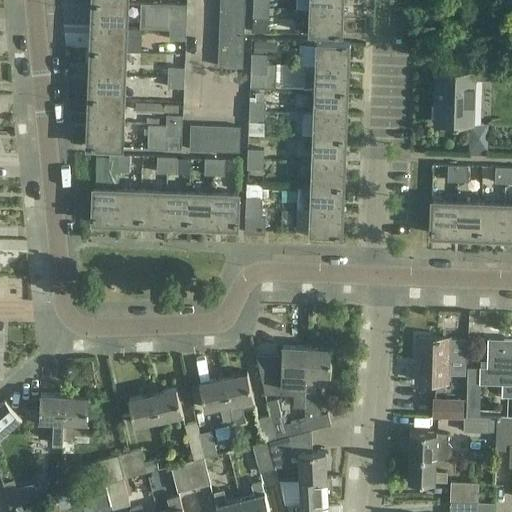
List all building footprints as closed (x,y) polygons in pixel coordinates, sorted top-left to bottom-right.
[(254,0),(254,7),(270,8),(270,0),(254,0)] [(344,0),(309,0),(310,10),(344,11),(344,0)] [(127,2),(93,1),(92,25),(126,26),(127,2)] [(142,3),(140,27),(171,28),(187,29),(188,5),(157,4),(142,3)] [(220,4),(220,16),(245,17),(245,5),(220,4)] [(270,8),(254,7),(253,16),(270,17),(270,8)] [(344,11),(310,10),(309,33),(343,34),(344,11)] [(220,16),(219,29),(244,30),(245,17),(220,16)] [(126,26),(92,25),(92,49),(125,51),(126,26)] [(187,29),(171,28),(170,40),(186,40),(187,29)] [(219,29),(219,41),(244,42),(244,30),(219,29)] [(252,53),(252,64),(268,64),(268,54),(277,54),(277,41),(255,40),(254,53),(252,53)] [(219,41),(218,53),(243,54),(244,42),(219,41)] [(317,41),(316,67),(350,68),(351,42),(317,41)] [(125,51),(92,49),(91,73),(124,75),(125,51)] [(243,54),(218,53),(218,66),(243,67),(243,54)] [(465,59),(464,71),(440,70),(439,101),(436,101),(435,122),(456,122),(456,124),(459,124),(459,122),(473,123),(474,103),(475,80),(496,80),(497,60),(465,59)] [(268,64),(252,64),(251,88),(277,89),(277,64),(268,64)] [(185,68),(169,67),(169,76),(185,77),(185,68)] [(350,68),(316,67),(315,90),(349,92),(350,68)] [(124,75),(91,73),(90,97),(123,99),(124,75)] [(169,76),(168,85),(184,86),(185,77),(169,76)] [(277,89),(251,88),(250,112),(266,112),(276,112),(277,89)] [(349,92),(315,90),(314,114),(348,116),(349,92)] [(123,99),(90,97),(89,121),(122,123),(123,99)] [(266,112),(250,112),(249,136),(265,137),(266,112)] [(348,116),(314,114),(313,138),(347,139),(348,116)] [(167,115),(167,124),(183,125),(183,116),(167,115)] [(122,123),(89,121),(88,145),(108,146),(121,147),(122,123)] [(183,125),(167,124),(148,124),(147,149),(182,150),(183,125)] [(190,150),(202,150),(203,125),(191,124),(190,150)] [(216,125),(203,125),(202,150),(215,150),(216,125)] [(229,126),(216,125),(215,150),(228,151),(229,126)] [(241,126),(229,126),(228,151),(240,151),(241,126)] [(347,139),(313,138),(312,162),(346,163),(347,139)] [(249,149),(248,160),(264,160),(265,149),(249,149)] [(121,155),(110,154),(110,170),(120,171),(121,155)] [(131,155),(121,155),(120,171),(130,171),(131,155)] [(157,172),(167,173),(168,157),(158,156),(157,172)] [(191,158),(168,157),(167,173),(191,174),(191,158)] [(205,174),(215,175),(215,159),(205,158),(205,174)] [(233,159),(215,159),(215,175),(233,176),(233,159)] [(264,160),(248,160),(248,169),(264,169),(264,160)] [(346,163),(312,162),(311,186),(345,187),(346,163)] [(458,164),(448,163),(448,176),(448,179),(457,180),(458,164)] [(468,164),(458,164),(457,180),(468,180),(468,164)] [(506,166),(495,165),(495,181),(505,182),(506,166)] [(345,187),(311,186),(311,210),(344,211),(345,187)] [(93,221),(109,221),(118,222),(119,188),(94,187),(93,221)] [(143,189),(119,188),(118,222),(141,223),(143,189)] [(167,190),(143,189),(141,223),(165,224),(167,190)] [(190,191),(167,190),(165,224),(189,224),(190,191)] [(214,192),(190,191),(189,224),(213,225),(214,192)] [(239,193),(214,192),(213,225),(237,226),(239,193)] [(246,196),(246,207),(262,208),(263,197),(246,196)] [(431,234),(455,234),(456,201),(433,200),(431,234)] [(480,202),(456,201),(455,234),(479,235),(480,202)] [(504,202),(480,202),(479,235),(503,236),(504,202)] [(511,202),(504,202),(503,236),(511,236),(511,202)] [(262,208),(246,207),(246,216),(262,217),(262,208)] [(344,211),(311,210),(310,233),(343,234),(344,211)] [(266,217),(262,217),(246,216),(245,232),(265,233),(266,217)] [(418,380),(438,380),(447,381),(448,338),(440,337),(440,336),(435,336),(435,337),(419,337),(418,380)] [(481,367),(481,375),(481,382),(502,382),(502,396),(511,396),(511,339),(489,339),(488,367),(481,367)] [(281,381),(281,393),(295,394),(294,408),(306,408),(307,395),(308,346),(282,345),(282,365),(281,381)] [(331,347),(308,346),(307,395),(306,418),(309,430),(331,424),(328,412),(321,414),(322,391),(316,391),(317,373),(330,374),(331,347)] [(223,377),(234,420),(235,422),(245,420),(242,406),(255,403),(252,391),(248,371),(223,377)] [(224,422),(234,420),(223,377),(200,382),(206,408),(220,405),(224,422)] [(177,387),(153,392),(159,418),(183,413),(177,387)] [(159,418),(153,392),(129,397),(135,424),(159,418)] [(40,418),(39,434),(53,435),(53,440),(63,441),(64,421),(66,394),(41,393),(40,413),(40,418)] [(90,395),(66,394),(64,421),(63,441),(63,450),(72,450),(72,438),(75,438),(75,433),(88,434),(90,395)] [(281,397),(267,400),(270,415),(276,439),(281,438),(309,430),(306,418),(285,424),(282,412),(281,397)] [(5,400),(0,404),(0,438),(22,419),(5,400)] [(462,400),(434,400),(433,416),(461,416),(462,400)] [(276,439),(270,415),(259,418),(265,442),(269,441),(276,439)] [(464,431),(497,431),(497,417),(464,416),(464,431)] [(496,450),(511,450),(511,417),(497,417),(497,431),(496,450)] [(194,458),(204,456),(205,455),(200,432),(197,421),(185,424),(194,458)] [(217,453),(211,429),(200,432),(205,455),(217,453)] [(410,431),(409,457),(436,457),(448,457),(448,456),(451,453),(451,446),(449,443),(449,433),(437,433),(437,432),(410,431)] [(281,438),(276,439),(269,441),(275,465),(298,464),(299,479),(327,477),(328,477),(328,476),(327,476),(326,451),(326,450),(311,451),(310,434),(282,440),(281,438)] [(275,467),(275,465),(269,441),(265,442),(252,446),(259,471),(275,467)] [(141,448),(130,450),(135,473),(147,470),(141,448)] [(135,473),(130,450),(118,454),(98,460),(104,483),(107,482),(123,478),(123,477),(135,473)] [(211,483),(204,456),(194,458),(194,460),(188,461),(195,488),(211,483)] [(436,457),(409,457),(408,480),(428,481),(435,481),(447,481),(447,472),(436,471),(436,457)] [(195,488),(188,461),(172,465),(179,492),(195,488)] [(328,478),(327,477),(299,479),(300,504),(293,505),(292,511),(316,511),(316,503),(329,502),(329,501),(328,491),(332,490),(332,478),(328,478)] [(130,503),(123,478),(107,482),(114,507),(130,503)] [(254,494),(240,498),(243,511),(270,511),(265,492),(264,492),(261,480),(251,483),(254,494)] [(450,480),(449,500),(476,499),(477,480),(450,480)] [(13,481),(4,484),(11,505),(37,499),(34,485),(15,490),(13,481)] [(114,507),(107,482),(104,483),(93,485),(100,511),(114,507)] [(95,511),(100,511),(93,485),(79,489),(85,511),(95,511)] [(226,501),(224,489),(213,492),(218,511),(243,511),(240,498),(226,501)] [(184,511),(180,494),(168,497),(172,510),(162,511),(184,511)] [(492,511),(493,499),(476,499),(449,500),(448,511),(492,511)]
